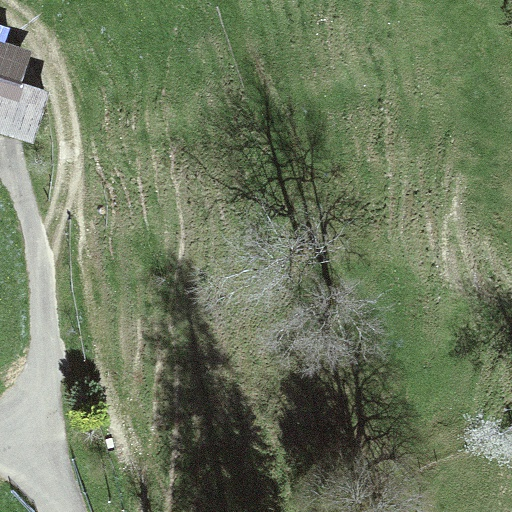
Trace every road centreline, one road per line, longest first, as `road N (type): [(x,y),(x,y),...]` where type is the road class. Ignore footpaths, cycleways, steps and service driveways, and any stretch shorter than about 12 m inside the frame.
road 1 (track): [(0,2),(45,47),(64,92),(69,138),(66,189),(38,259),(45,347),(36,439)]
road 2 (track): [(2,143),(38,259)]
